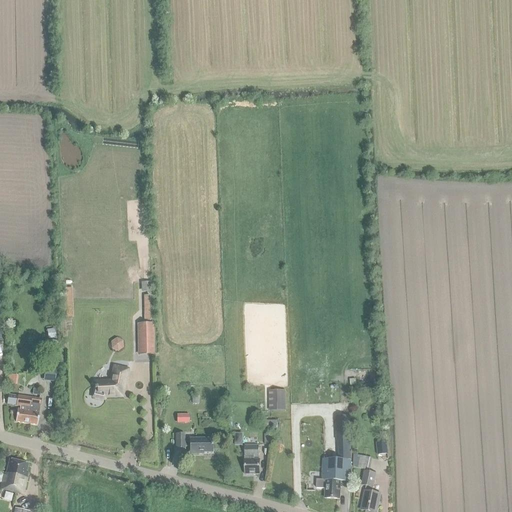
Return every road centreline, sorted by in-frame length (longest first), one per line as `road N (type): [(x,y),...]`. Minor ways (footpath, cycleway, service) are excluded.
road 1 (track): [(511,157),(416,162),(399,153),(389,140),(389,88),(365,74),(149,91),(123,121),(61,101),(0,97)]
road 2 (tertiary): [(283,511),(0,437)]
